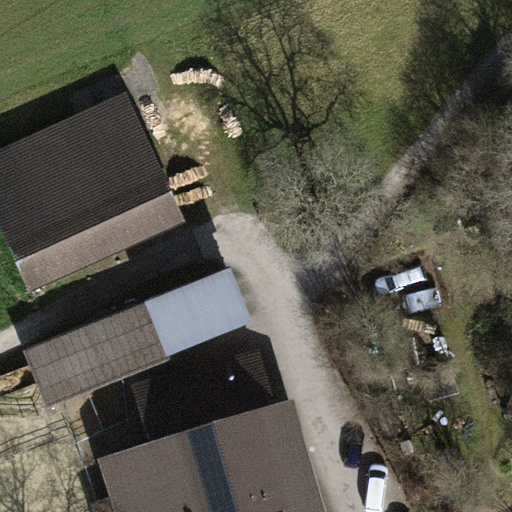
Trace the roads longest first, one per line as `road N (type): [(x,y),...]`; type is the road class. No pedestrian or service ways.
road 1 (track): [(283,315),(511,39)]
road 2 (unclassified): [(353,511),(302,358),(267,283),(237,244),(203,242)]
road 3 (track): [(203,242),(0,347)]
